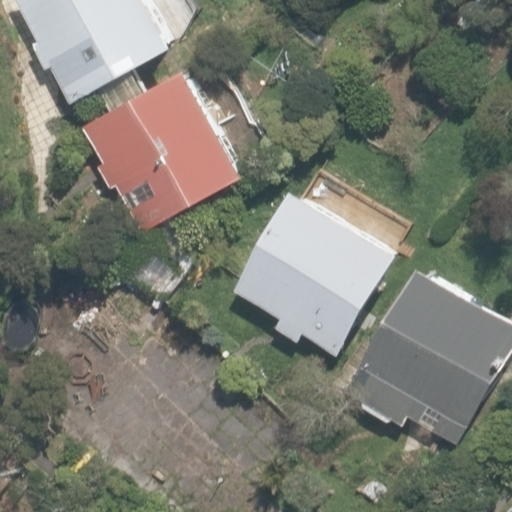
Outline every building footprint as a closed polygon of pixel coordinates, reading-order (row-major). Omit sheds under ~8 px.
[(187,0),(12,0),(70,104),(204,30),(187,0)] [(206,68),(84,120),(131,232),(254,180),(206,68)] [(399,228),(290,174),(233,289),(343,343),(399,228)] [(511,361),(511,322),(420,270),(356,382),(465,444),(511,361)] [(511,511),(511,500),(501,511),(511,511)]
